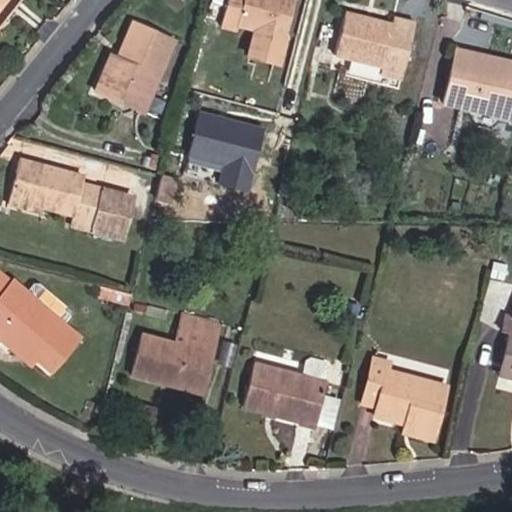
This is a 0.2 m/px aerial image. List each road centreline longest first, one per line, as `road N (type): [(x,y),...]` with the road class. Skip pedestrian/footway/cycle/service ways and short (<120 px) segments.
road 1 (residential): [(511,474),(238,495),(81,458),(0,414)]
road 2 (residential): [(0,120),(99,0)]
